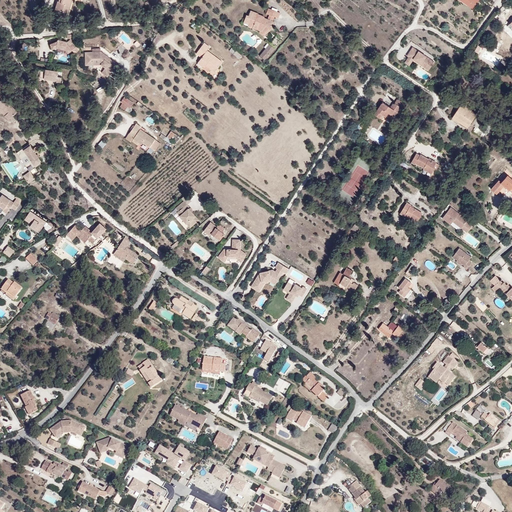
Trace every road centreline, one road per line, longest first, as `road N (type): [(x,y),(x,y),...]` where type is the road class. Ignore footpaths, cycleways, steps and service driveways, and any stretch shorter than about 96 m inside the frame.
road 1 (residential): [(74,169),(14,38),(145,23),(174,0)]
road 2 (unclassified): [(0,446),(65,404),(163,266)]
road 3 (unclassified): [(163,266),(253,315),(347,385),(362,406)]
road 4 (unclassified): [(511,244),(362,406)]
road 5 (residential): [(74,169),(168,39)]
road 6 (residential): [(163,266),(163,256),(71,180),(74,169)]
road 7 (unclassified): [(362,406),(297,511)]
